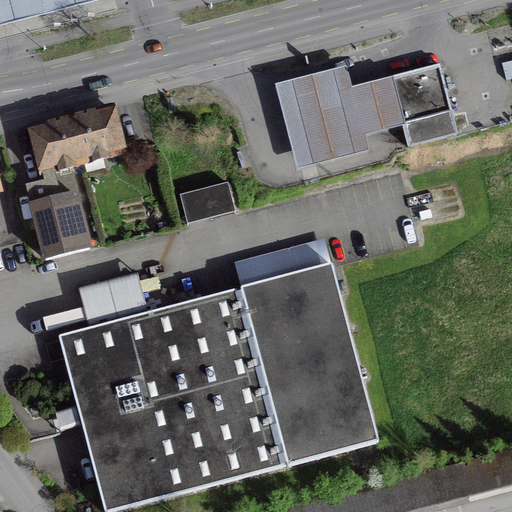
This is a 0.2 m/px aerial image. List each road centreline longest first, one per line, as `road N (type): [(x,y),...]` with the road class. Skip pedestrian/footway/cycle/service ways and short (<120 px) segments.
road 1 (unknown): [(0,292),(68,258),(140,238),(390,196)]
road 2 (tertiary): [(0,96),(381,0)]
